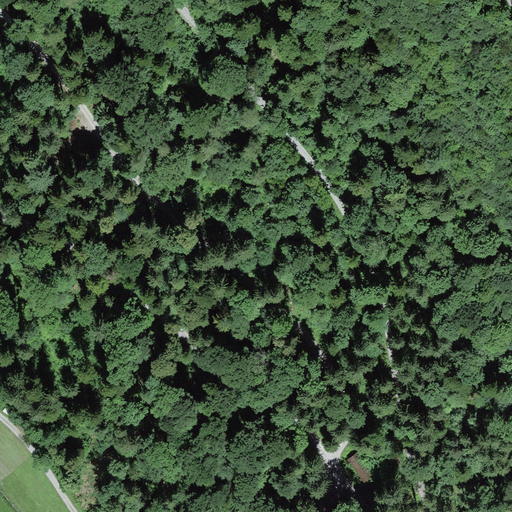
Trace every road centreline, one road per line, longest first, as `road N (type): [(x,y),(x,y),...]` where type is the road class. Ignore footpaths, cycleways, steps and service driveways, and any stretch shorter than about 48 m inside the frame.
road 1 (track): [(325,511),(351,408),(317,347),(143,190),(63,79),(0,9)]
road 2 (track): [(430,511),(364,248),(325,173),(175,0)]
road 3 (track): [(0,212),(84,255),(129,290),(314,440),(372,511)]
road 4 (track): [(75,511),(0,415)]
